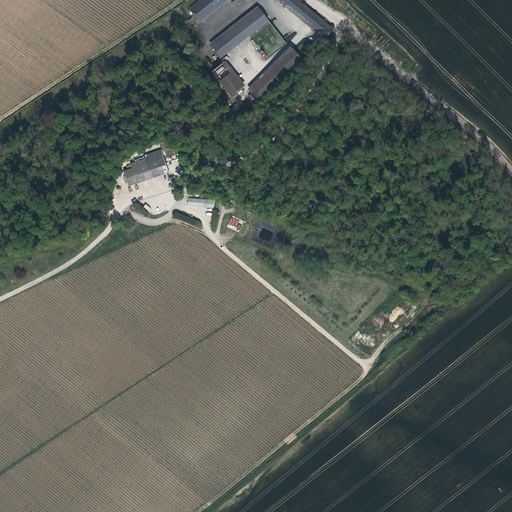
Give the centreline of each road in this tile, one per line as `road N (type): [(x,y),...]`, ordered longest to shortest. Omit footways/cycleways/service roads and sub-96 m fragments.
road 1 (track): [(179,205),(199,214),(229,255),(365,367),(196,511)]
road 2 (track): [(119,211),(165,219),(181,202),(186,166),(236,162),(260,148),(318,81),(341,25)]
road 3 (track): [(0,475),(277,290)]
road 4 (unclassified): [(307,0),(480,135),(511,172)]
road 5 (track): [(180,0),(0,119)]
road 6 (track): [(126,192),(111,226),(90,247),(0,298)]
road 7 (track): [(365,367),(446,275)]
